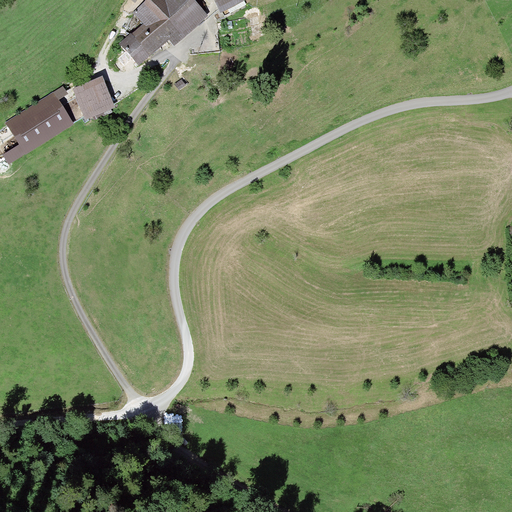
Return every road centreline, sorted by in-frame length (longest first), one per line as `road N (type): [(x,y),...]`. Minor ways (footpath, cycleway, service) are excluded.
road 1 (track): [(0,133),(95,74),(119,77),(175,56),(83,189),(63,227),(63,268),(73,302),(126,391),(213,471),(291,511)]
road 2 (residential): [(144,410),(185,374),(172,270),(201,207),(388,109),(511,89)]
road 3 (unclassified): [(0,425),(144,410)]
